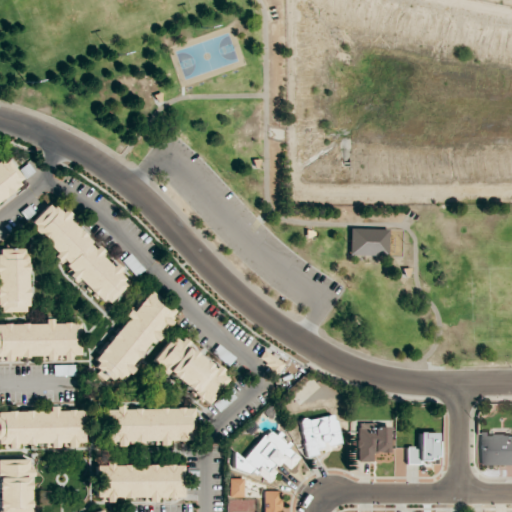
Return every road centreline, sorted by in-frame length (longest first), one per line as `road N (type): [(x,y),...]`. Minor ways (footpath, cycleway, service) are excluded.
road 1 (tertiary): [(511,383),(389,379),(337,361),(256,310),(107,166),(0,120)]
road 2 (residential): [(511,494),(345,494),(321,511)]
